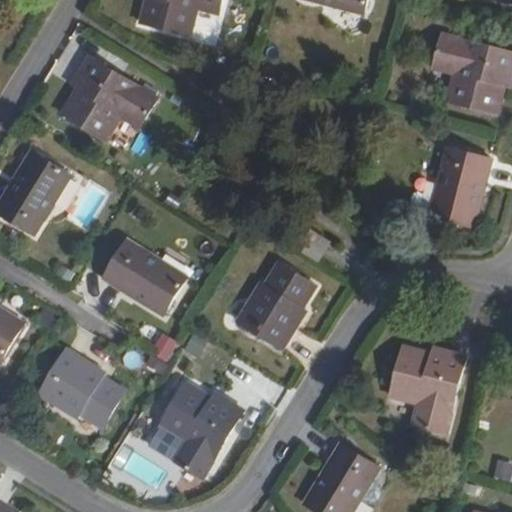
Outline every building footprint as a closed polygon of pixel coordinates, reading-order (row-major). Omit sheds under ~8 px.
[(219,12),(222,0),(148,0),(142,23),(188,35),(195,6),(219,12)] [(317,0),(364,12),(366,0),(317,0)] [(511,86),(511,82),(511,53),(443,36),(435,67),(458,73),(449,101),(495,113),(504,85),(511,86)] [(141,126),(158,97),(91,56),(74,85),(79,88),(64,112),(105,138),(120,113),(141,126)] [(474,227),(491,159),(449,148),(431,216),(474,227)] [(0,213),(34,234),(70,174),(33,152),(0,205),(0,213)] [(320,261),(331,242),(313,231),(302,250),(320,261)] [(166,314),(187,277),(128,241),(105,278),(166,314)] [(301,306),(315,284),(280,263),(265,286),(261,283),(239,320),(283,348),(306,310),(301,306)] [(0,359),(1,360),(25,322),(0,306),(0,359)] [(445,433),(466,357),(433,349),(432,356),(404,348),(391,394),(420,402),(414,425),(445,433)] [(106,373),(68,350),(41,393),(79,417),(82,413),(104,427),(126,391),(104,377),(106,373)] [(204,476),(245,410),(216,392),(213,398),(189,383),(164,424),(188,439),(176,459),(204,476)] [(324,511),(352,511),(380,465),(343,442),(307,501),(324,511)] [(495,460),(493,477),(509,479),(511,462),(495,460)] [(13,511),(0,503),(0,511),(13,511)]
